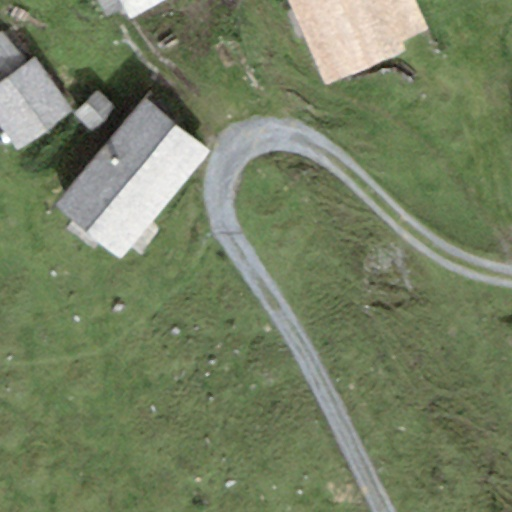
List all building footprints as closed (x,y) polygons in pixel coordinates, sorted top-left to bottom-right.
[(120,0),(130,19),(166,0),(120,0)] [(289,0),(326,84),(402,51),(399,43),(427,31),(414,0),(289,0)] [(0,37),(0,84),(25,66),(2,36),(0,37)] [(0,128),(17,151),(73,109),(35,58),(25,66),(0,84),(0,128)] [(116,258),(208,150),(145,97),(127,119),(95,91),(73,117),(105,145),(54,206),(116,258)]
